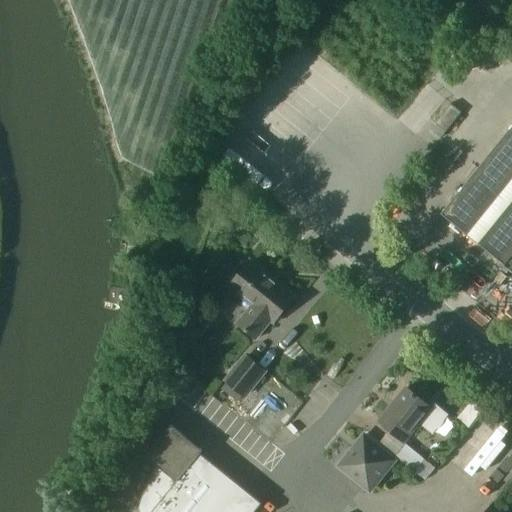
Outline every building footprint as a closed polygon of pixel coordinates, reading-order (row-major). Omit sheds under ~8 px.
[(435,124),(446,132),(462,113),(451,104),(435,124)] [(511,127),(442,214),(505,265),(504,265),(511,271),(511,127)] [(238,324),(257,339),(271,321),(274,323),(295,297),(251,261),(229,288),(252,306),(238,324)] [(268,372),(246,353),(223,381),(246,400),(268,372)] [(431,408),(407,388),(379,422),(404,443),(420,423),(432,433),(446,416),(433,405),(431,408)] [(146,457),(158,466),(153,474),(148,482),(144,491),(141,500),(139,510),(139,511),(255,511),(262,504),(200,454),(202,451),(171,426),(146,457)] [(396,461),(364,435),(338,467),(370,493),(396,461)] [(471,435),(464,443),(479,454),(485,446),(471,435)] [(395,457),(415,472),(425,459),(405,444),(395,457)] [(485,511),(506,511),(494,502),(485,511)]
